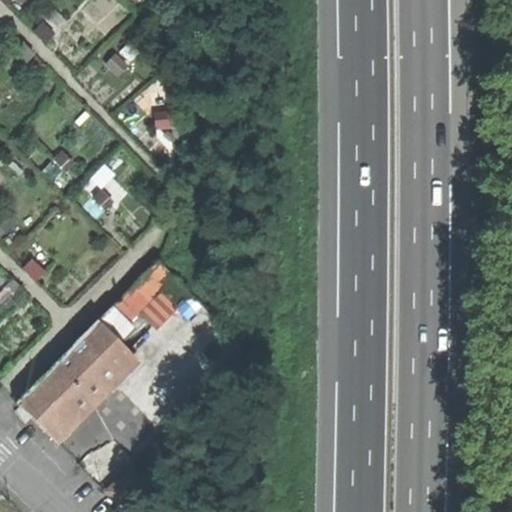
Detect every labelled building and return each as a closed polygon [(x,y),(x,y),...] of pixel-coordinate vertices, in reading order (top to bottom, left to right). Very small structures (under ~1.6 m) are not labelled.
[(46,22),(36,31),(47,44),(57,35),(46,22)] [(28,64),(37,55),(25,43),(16,52),(28,64)] [(128,44),(118,54),(127,65),(138,55),(128,44)] [(118,54),(107,64),(120,78),(131,68),(127,65),(118,54)] [(155,111),(170,108),(168,95),(153,98),(155,111)] [(170,108),(155,111),(159,129),(174,126),(170,108)] [(63,149),(55,157),(69,171),(77,163),(63,149)] [(128,190),(114,176),(100,190),(115,204),(128,190)] [(107,212),(115,204),(100,190),(92,198),(107,212)] [(0,218),(0,238),(9,230),(0,218)] [(37,281),(47,272),(34,259),(25,269),(37,281)] [(106,389),(134,361),(120,347),(134,333),(126,325),(173,278),(157,261),(17,404),(54,441),(78,417),(84,422),(100,406),(111,395),(106,389)] [(28,293),(15,279),(0,292),(0,301),(9,311),(28,293)] [(147,484),(130,467),(103,493),(121,510),(147,484)]
